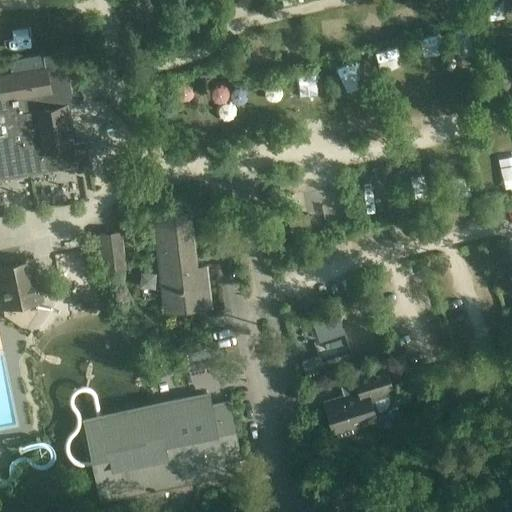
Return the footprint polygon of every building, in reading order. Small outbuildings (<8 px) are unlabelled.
[(154,0),(131,0),(136,10),(155,1),(154,0)] [(0,75),(0,176),(74,164),(64,105),(72,104),(65,65),(0,75)] [(213,101),(228,95),(223,79),(207,84),(213,101)] [(240,88),(228,96),(238,111),(250,104),(240,88)] [(43,188),(46,207),(71,203),(68,184),(43,188)] [(28,191),(14,193),(15,207),(29,206),(28,191)] [(191,212),(156,216),(166,311),(212,306),(207,266),(197,268),(191,212)] [(479,233),(484,246),(500,240),(495,228),(479,233)] [(123,230),(100,233),(104,272),(127,270),(123,230)] [(462,237),(467,249),(478,245),(474,233),(462,237)] [(0,265),(0,308),(1,311),(42,303),(33,259),(0,265)] [(320,338),(345,329),(338,310),(313,319),(320,338)] [(303,362),(307,375),(354,359),(351,350),(322,360),(320,357),(303,362)] [(338,432),(340,439),(356,434),(354,427),(378,419),(372,397),(391,391),(389,383),(393,382),(387,365),(357,375),(362,391),(327,402),(337,432),(338,432)] [(86,420),(102,497),(225,472),(222,461),(240,457),(229,403),(211,406),(209,395),(86,420)]
